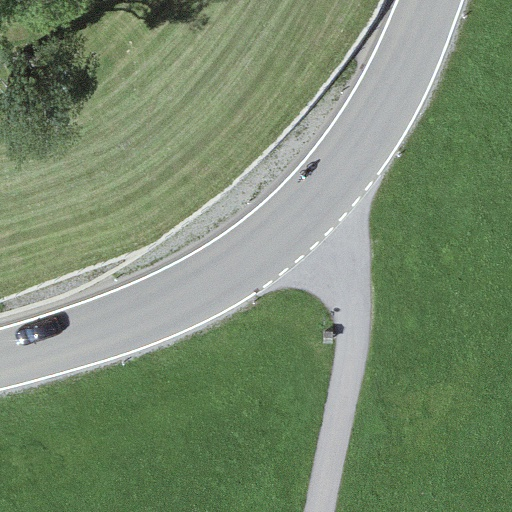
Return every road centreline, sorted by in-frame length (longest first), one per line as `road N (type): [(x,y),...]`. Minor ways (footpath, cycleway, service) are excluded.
road 1 (tertiary): [(0,363),(146,316),(239,272),(349,163),(400,81),(429,0)]
road 2 (track): [(305,214),(352,287),(357,329),(321,511)]
